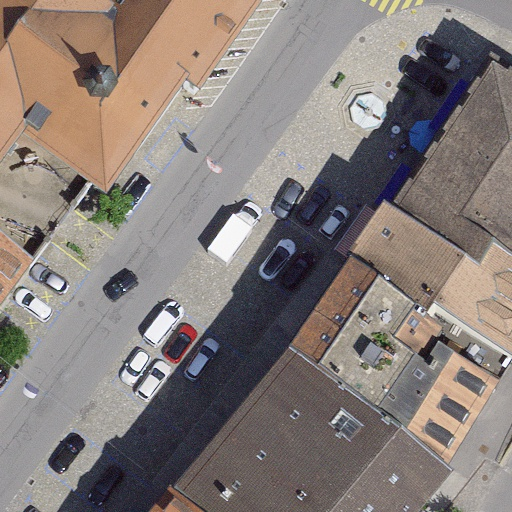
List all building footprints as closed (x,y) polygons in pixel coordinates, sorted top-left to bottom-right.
[(0,0),(0,150),(24,120),(106,184),(186,70),(200,78),(255,0),(105,0),(104,2),(101,0),(0,0)] [(400,211),(511,275),(511,77),(495,67),(400,211)] [(359,256),(501,365),(511,347),(511,275),(400,211),(393,206),(359,256)] [(0,298),(29,258),(0,231),(0,298)] [(295,352),(442,460),(501,365),(359,256),(295,352)] [(295,352),(179,492),(207,511),(411,511),(448,467),(442,460),(295,352)] [(207,511),(179,492),(164,511),(207,511)]
